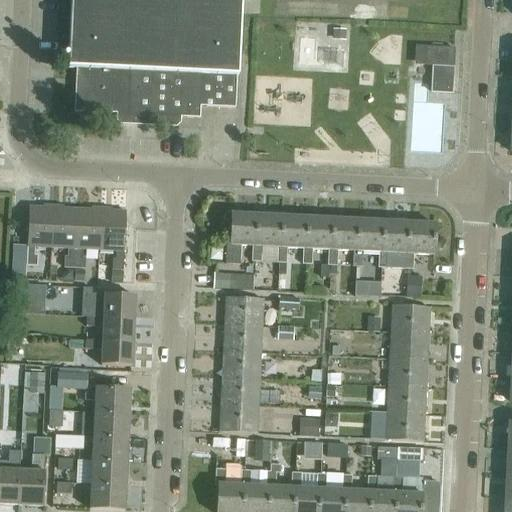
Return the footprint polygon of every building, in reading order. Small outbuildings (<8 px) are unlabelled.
[(70,0),(68,68),(76,69),(74,112),(117,114),(117,120),(120,124),(121,124),(176,127),(180,123),(180,118),(200,119),(201,107),(235,108),(237,76),(238,76),(239,65),(241,13),(241,0),(70,0)] [(306,67),(322,68),(322,43),(307,43),(306,67)] [(451,94),(452,80),(432,79),(431,93),(451,94)] [(444,111),(416,112),(419,156),(447,155),(444,111)] [(52,249),(54,207),(44,206),(43,208),(29,207),(26,267),(37,267),(38,256),(35,256),(36,248),(52,249)] [(64,207),(54,207),(52,249),(68,249),(68,257),(65,257),(65,269),(75,269),(78,210),(64,209),(64,207)] [(84,250),(100,251),(102,209),(91,208),(91,210),(78,210),(75,269),(85,269),(86,258),(83,258),(84,250)] [(112,209),(102,209),(100,251),(116,252),(115,259),(113,259),(112,271),(124,271),(126,212),(112,212),(112,209)] [(227,244),(226,260),(236,261),(237,246),(252,247),(256,247),(258,216),(232,214),(230,244),(227,244)] [(283,217),(258,216),(256,247),(252,247),(252,262),(261,262),(262,247),(278,248),(281,248),(283,217)] [(308,218),(283,217),(281,248),(278,248),(277,263),(287,264),(287,249),(303,250),(307,250),(308,218)] [(332,251),(334,220),(308,218),(307,250),(303,250),(302,264),(312,265),(313,250),(329,251),(332,251)] [(359,221),(334,220),(332,251),(329,251),(328,266),(330,266),(329,278),(328,288),(336,289),(338,251),(354,252),(357,252),(359,221)] [(383,254),(384,222),(359,221),(357,252),(354,252),(353,267),(363,267),(363,253),(379,253),(383,254)] [(409,224),(384,222),(383,254),(379,253),(378,268),(388,269),(388,254),(404,255),(408,255),(409,224)] [(408,255),(404,255),(403,269),(413,270),(414,255),(434,256),(435,225),(409,224),(408,255)] [(277,291),(278,274),(278,265),(263,264),(262,291),(277,291)] [(230,274),(230,289),(254,290),(254,276),(230,274)] [(407,278),(406,298),(415,298),(416,279),(407,278)] [(29,290),(27,311),(42,312),(43,291),(29,290)] [(103,318),(134,320),(135,296),(88,294),(87,304),(104,304),(103,318)] [(225,298),(224,325),(263,327),(264,300),(225,298)] [(278,299),(278,310),(298,310),(299,299),(278,299)] [(390,333),(429,335),(431,308),(391,306),(390,333)] [(133,343),(134,320),(103,318),(86,317),(86,327),(103,327),(102,341),(102,342),(133,343)] [(72,337),(73,320),(24,319),(24,336),(72,337)] [(262,354),(263,327),(224,325),(223,352),(262,354)] [(277,341),(293,342),(294,328),(277,327),(277,341)] [(330,331),(329,352),(341,352),(342,332),(330,331)] [(390,333),(389,360),(428,362),(429,335),(390,333)] [(132,367),(133,343),(102,342),(102,341),(85,340),(85,350),(102,351),(101,365),(132,367)] [(260,381),(262,354),(223,352),(221,379),(260,381)] [(387,387),(426,389),(428,362),(389,360),(387,387)] [(8,404),(23,405),(24,368),(0,366),(0,388),(8,389),(8,404)] [(311,383),(320,383),(320,371),(311,371),(311,383)] [(56,389),(86,391),(87,375),(57,374),(56,389)] [(221,379),(220,405),(259,407),(260,381),(221,379)] [(387,387),(386,414),(425,416),(426,389),(387,387)] [(84,395),(84,401),(94,402),(94,413),(130,415),(131,390),(95,388),(89,388),(84,395)] [(321,389),(308,388),(308,400),(320,401),(321,389)] [(258,435),(259,407),(220,405),(219,433),(258,435)] [(62,429),(62,412),(49,411),(48,428),(62,429)] [(90,432),(90,413),(63,414),(64,433),(90,432)] [(128,439),(130,415),(94,413),(93,437),(128,439)] [(424,443),(425,416),(386,414),(384,441),(424,443)] [(299,421),(298,437),(319,438),(319,421),(299,421)] [(69,450),(70,437),(55,436),(54,450),(69,450)] [(127,463),(128,439),(93,437),(92,461),(127,463)] [(9,471),(0,470),(0,505),(18,506),(20,471),(19,471),(20,438),(11,438),(9,471)] [(222,441),(221,455),(244,456),(245,442),(222,441)] [(397,450),(377,448),(376,460),(396,461),(397,450)] [(422,452),(397,450),(396,461),(421,463),(422,452)] [(30,472),(20,471),(18,506),(43,507),(45,456),(31,455),(30,472)] [(71,471),(72,461),(58,461),(57,471),(71,471)] [(126,487),(127,463),(92,461),(90,485),(126,487)] [(269,487),(267,511),(293,511),(294,488),(291,488),(275,487),(276,472),(280,473),(280,467),(271,466),(270,472),(266,472),(266,487),(269,487)] [(242,511),(244,486),(240,486),(224,485),(225,470),(216,470),(215,486),(218,486),(216,511),(242,511)] [(242,511),(267,511),(269,487),(266,487),(250,486),(251,471),(241,471),(240,486),(244,486),(242,511)] [(293,511),(318,511),(320,490),(316,489),(317,475),(301,475),(301,474),(291,473),(291,488),(294,488),(293,511)] [(320,490),(318,511),(344,511),(345,491),(341,491),(326,490),(327,475),(317,474),(317,475),(316,489),(320,490)] [(344,511),(369,511),(371,492),(367,492),(351,491),(352,476),(342,476),(341,491),(345,491),(344,511)] [(371,492),(369,511),(395,511),(396,493),(392,493),(377,492),(378,477),(368,477),(367,492),(371,492)] [(393,478),(392,493),(396,493),(395,511),(421,511),(422,483),(423,479),(393,478)] [(422,483),(421,511),(437,511),(439,483),(427,483),(422,483)] [(70,495),(70,485),(56,484),(55,495),(70,495)] [(125,511),(126,487),(90,485),(89,510),(125,511)]
